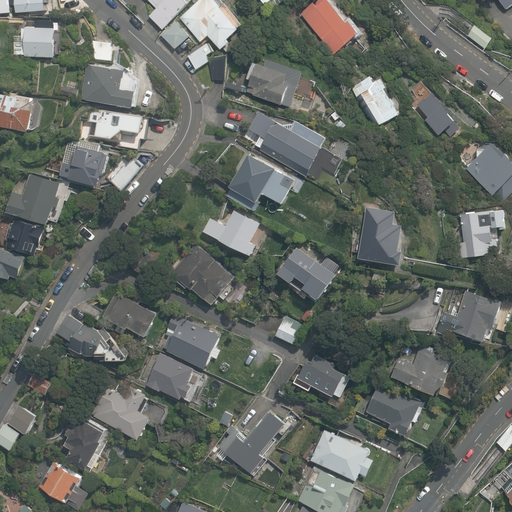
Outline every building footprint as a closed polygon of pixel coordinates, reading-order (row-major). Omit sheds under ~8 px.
[(24,0),(0,0),(0,17),(25,16),(24,0)] [(154,0),(163,13),(158,16),(169,32),(203,10),(196,0),(154,0)] [(180,55),(205,39),(209,45),(221,37),(233,56),(256,41),(229,0),(217,0),(203,10),(169,32),(166,34),(180,55)] [(269,0),(280,13),(297,0),(269,0)] [(335,0),(326,0),(307,15),(332,48),(335,46),(345,60),(375,37),(366,25),(363,28),(344,2),(340,5),(335,0)] [(67,62),(70,33),(29,29),(28,39),(23,38),(22,48),(18,47),(18,55),(33,57),(33,58),(67,62)] [(195,57),(205,73),(221,62),(221,61),(228,57),(218,42),(195,57)] [(258,83),(254,93),(306,113),(311,99),(327,105),(333,90),(259,62),(252,80),(258,83)] [(92,63),(84,99),(146,111),(152,80),(108,72),(109,66),(92,63)] [(395,135),(420,122),(397,79),(367,94),(379,116),(384,113),(395,135)] [(0,94),(0,126),(37,132),(42,98),(22,96),(22,97),(0,94)] [(449,98),(435,110),(445,121),(441,124),(455,142),(470,130),(461,119),(465,117),(449,98)] [(154,118),(94,110),(92,123),(103,124),(101,137),(129,141),(130,133),(152,136),(154,118)] [(282,157),(285,150),(341,181),(358,150),(321,129),(316,139),(275,117),(266,134),(277,140),(271,151),(282,157)] [(84,148),(69,145),(62,177),(109,188),(116,156),(105,154),(107,146),(85,141),(84,148)] [(495,201),(511,185),(511,153),(503,143),(487,157),(481,150),(463,166),(495,201)] [(313,185),(239,145),(229,163),(250,175),(241,191),(271,208),(277,198),(299,210),(313,185)] [(12,192),(6,214),(56,227),(68,185),(30,174),(24,195),(12,192)] [(214,218),(207,232),(259,260),(271,236),(263,232),(266,227),(236,211),(228,226),(214,218)] [(511,213),(478,216),(482,261),(511,259),(510,246),(511,245),(511,213)] [(420,223),(390,215),(376,264),(419,276),(424,260),(420,259),(426,237),(417,234),(420,223)] [(39,232),(21,224),(15,238),(11,237),(9,243),(31,252),(39,232)] [(38,262),(4,243),(0,241),(0,276),(13,284),(19,273),(29,279),(38,262)] [(245,273),(203,247),(180,283),(222,309),(245,273)] [(330,268),(303,249),(285,275),(310,292),(311,290),(330,304),(352,273),(335,261),(330,268)] [(163,316),(122,293),(104,324),(115,330),(119,323),(134,332),(135,330),(151,339),(163,316)] [(462,315),(457,333),(505,348),(509,334),(511,334),(511,305),(481,296),(474,319),(462,315)] [(130,370),(136,357),(121,339),(71,314),(59,339),(102,361),(104,357),(130,370)] [(173,334),(166,348),(214,370),(229,339),(177,315),(169,332),(173,334)] [(306,332),(287,323),(280,336),(299,346),(306,332)] [(399,355),(391,374),(453,398),(462,375),(449,370),(456,353),(422,340),(414,361),(399,355)] [(164,352),(149,385),(194,404),(202,387),(195,384),(202,369),(164,352)] [(316,357),(305,380),(343,398),(354,375),(316,357)] [(115,386),(99,416),(146,441),(158,418),(143,410),(147,403),(115,386)] [(383,386),(372,413),(399,424),(397,430),(408,435),(411,428),(421,432),(431,407),(383,386)] [(25,407),(14,425),(35,437),(46,419),(25,407)] [(290,425),(277,414),(251,444),(245,439),(233,454),(257,475),(271,459),(265,454),(290,425)] [(99,470),(117,438),(77,416),(68,432),(73,434),(67,446),(80,453),(77,459),(99,470)] [(8,426),(0,441),(24,453),(32,438),(8,426)] [(511,442),(511,429),(508,426),(496,442),(506,450),(511,442)] [(327,432),(315,462),(364,483),(368,474),(373,475),(378,462),(372,460),(375,453),(327,432)] [(61,461),(46,488),(88,511),(97,495),(87,489),(92,479),(61,461)] [(317,466),(302,500),(328,511),(343,511),(347,505),(354,508),(364,487),(317,466)] [(511,478),(503,487),(510,495),(510,501),(511,503),(511,478)] [(211,511),(189,501),(183,511),(211,511)]
